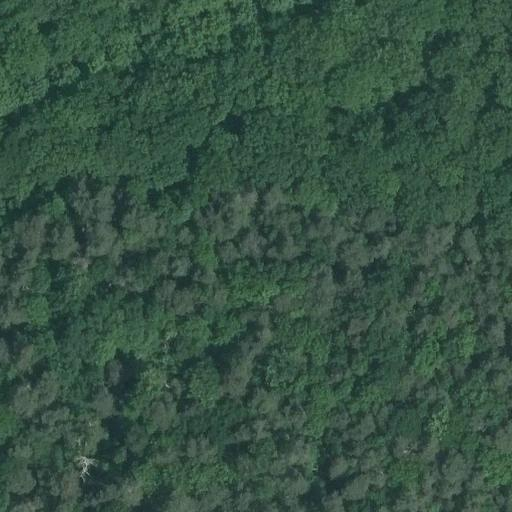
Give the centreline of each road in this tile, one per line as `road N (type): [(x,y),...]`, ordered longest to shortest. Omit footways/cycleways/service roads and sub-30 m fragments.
road 1 (unknown): [(9,411),(101,381),(257,385),(391,375),(511,426)]
road 2 (track): [(155,0),(0,54)]
